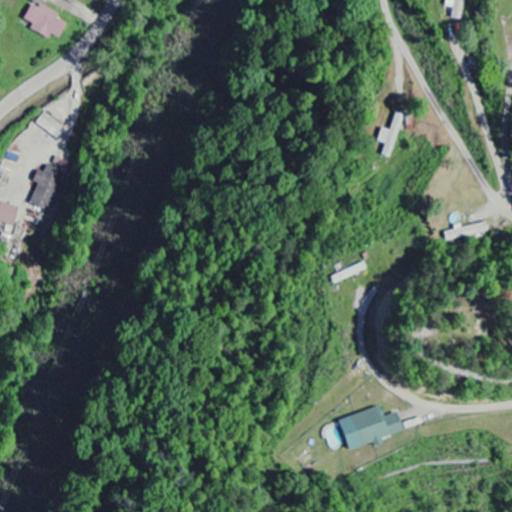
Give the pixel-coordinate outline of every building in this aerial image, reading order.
[(67,25),(57,20),(59,15),(43,7),(46,0),(26,0),(33,3),(24,21),(32,25),(30,31),(49,40),(51,36),(59,40),(67,25)] [(445,0),(445,7),(453,9),(452,19),(463,20),(465,0),(445,0)] [(65,130),(43,114),(35,125),(57,141),(65,130)] [(405,117),(396,114),(391,132),(381,129),(377,143),(385,146),(382,157),(392,160),(405,117)] [(44,173),(38,171),(33,183),(38,185),(30,205),(48,212),(64,173),(47,166),(44,173)] [(0,223),(12,228),(19,209),(0,203),(0,204),(0,223)] [(338,421),(347,453),(372,445),(373,449),(383,446),(381,440),(402,433),(397,415),(384,418),(381,408),(338,421)]
